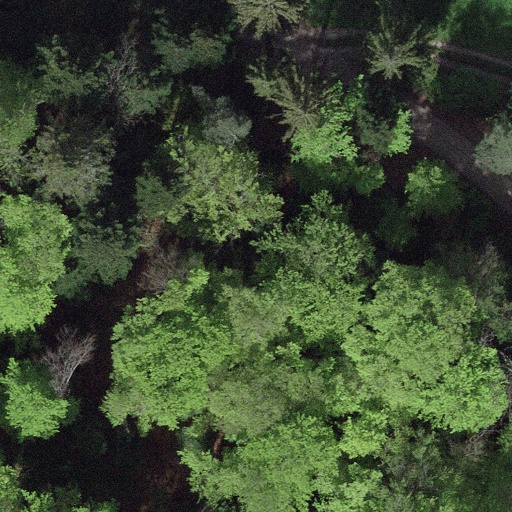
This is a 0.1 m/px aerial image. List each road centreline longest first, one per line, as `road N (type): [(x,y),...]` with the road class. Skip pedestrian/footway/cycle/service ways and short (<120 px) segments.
road 1 (track): [(0,94),(47,160),(225,511)]
road 2 (track): [(150,0),(437,130),(511,204)]
